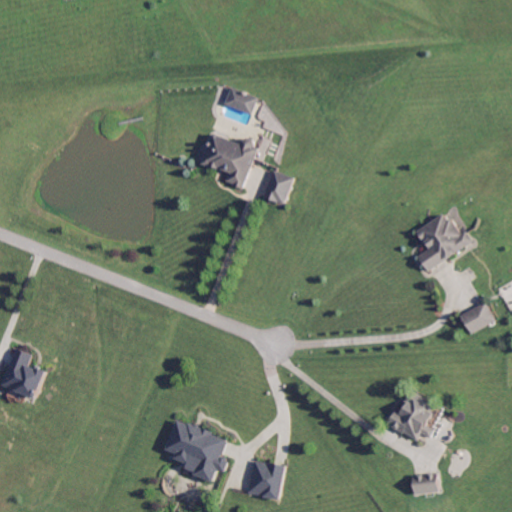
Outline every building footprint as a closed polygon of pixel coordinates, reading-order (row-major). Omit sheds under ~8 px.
[(254,115),(228,104),(234,87),(260,98),(254,115)] [(244,145),(246,140),(251,138),(257,140),(258,146),(263,148),(246,189),(236,186),(237,184),(229,181),(233,173),(215,165),(214,168),(204,164),(217,134),(244,145)] [(288,205),(267,198),(278,171),(298,178),(288,205)] [(468,231),(476,242),(430,273),(420,257),(431,249),(427,242),(426,243),(419,232),(446,214),(450,221),(453,219),(463,235),(468,231)] [(499,321),(473,335),(463,316),(488,302),(499,321)] [(40,399),(31,395),(27,396),(22,394),(21,391),(6,385),(20,349),(36,355),(33,364),(37,365),(38,366),(42,367),(41,369),(50,372),(50,373),(40,399)] [(437,405),(433,413),(437,415),(431,427),(437,431),(433,438),(424,433),(420,441),(405,433),(405,434),(389,425),(393,418),(394,419),(399,410),(403,412),(405,407),(403,406),(407,400),(408,401),(414,391),(437,405)] [(190,425),(191,423),(216,432),(215,435),(231,441),(225,457),(233,460),(228,473),(221,470),(215,482),(197,475),(198,472),(188,468),(190,464),(177,459),(179,455),(168,450),(180,420),(190,425)] [(283,500),(266,497),(267,495),(251,492),(257,461),(273,463),(289,466),(283,500)] [(418,495),(415,476),(440,473),(442,492),(418,495)]
